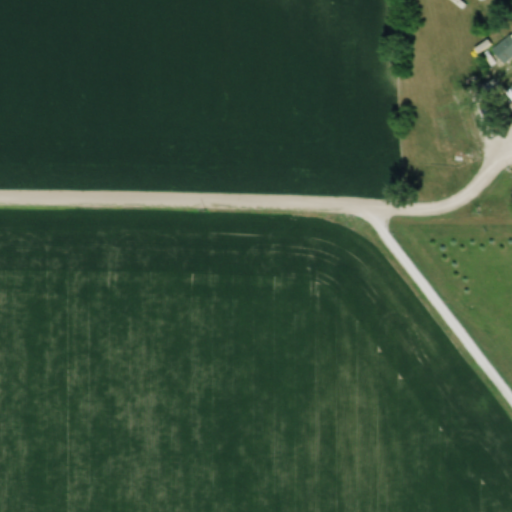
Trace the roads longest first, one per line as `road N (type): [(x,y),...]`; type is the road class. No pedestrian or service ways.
road 1 (residential): [(511,172),(440,207),(404,212),(0,202)]
road 2 (residential): [(363,210),(511,406)]
